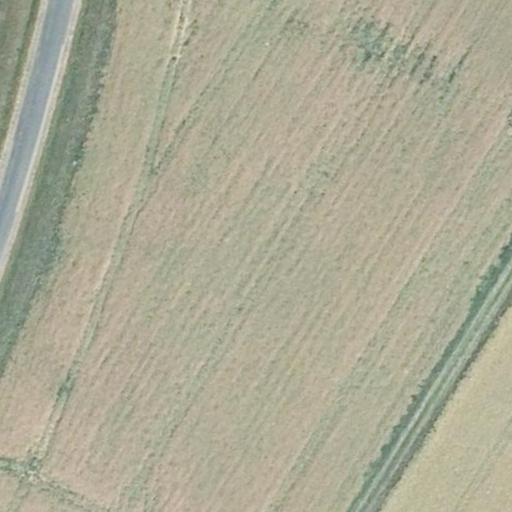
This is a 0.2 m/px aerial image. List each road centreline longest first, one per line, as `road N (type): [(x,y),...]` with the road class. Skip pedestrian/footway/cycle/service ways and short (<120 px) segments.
road 1 (track): [(511,269),(361,511)]
road 2 (tertiary): [(0,215),(59,0)]
